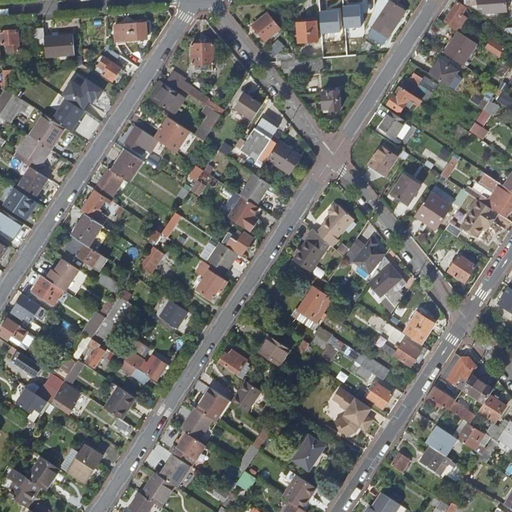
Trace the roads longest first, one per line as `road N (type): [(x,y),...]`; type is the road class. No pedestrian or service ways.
road 1 (residential): [(332,155),(96,511)]
road 2 (residential): [(196,0),(0,298)]
road 3 (residential): [(465,320),(339,511)]
road 4 (residential): [(465,320),(332,155)]
road 5 (residential): [(332,155),(207,0)]
road 6 (residential): [(435,0),(332,155)]
